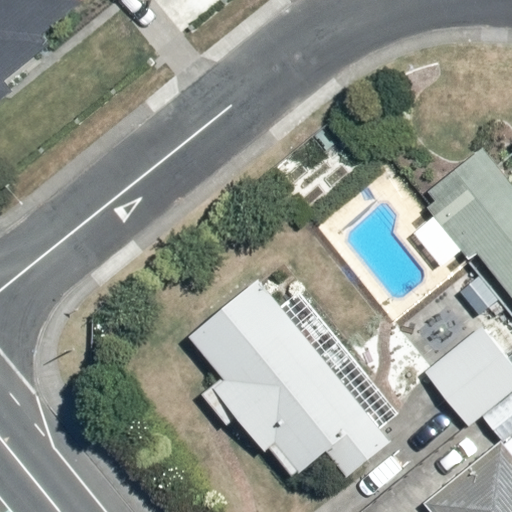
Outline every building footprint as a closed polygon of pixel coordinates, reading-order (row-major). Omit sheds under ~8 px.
[(0,0),(0,106),(16,94),(9,86),(53,47),(44,37),(85,5),(81,0),(0,0)] [(511,310),(511,178),(489,148),(426,204),(511,310)] [(395,443),(263,284),(195,339),(226,380),(215,387),(295,486),(332,458),(351,482),(395,443)] [(511,395),(511,336),(502,345),(485,325),(426,373),(471,428),(486,416),(511,395)] [(511,395),(486,416),(504,439),(511,432),(511,395)] [(511,511),(511,455),(504,446),(430,505),(434,511),(511,511)]
